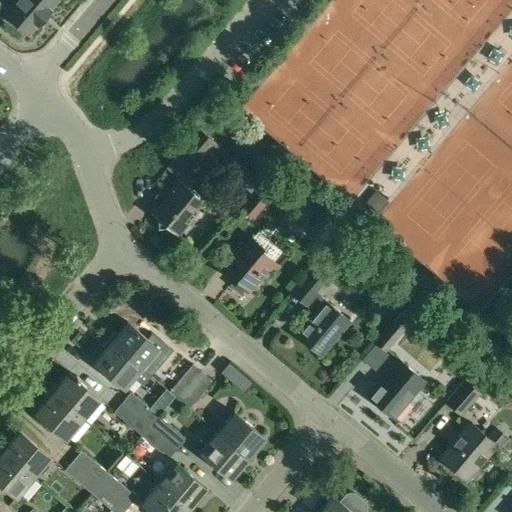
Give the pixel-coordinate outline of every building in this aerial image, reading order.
[(15,0),(5,13),(28,33),(36,24),(37,25),(49,10),(48,9),(56,0),(15,0)] [(199,129),(180,151),(166,167),(183,180),(196,164),(214,142),(199,129)] [(160,201),(150,213),(156,218),(158,230),(169,229),(176,235),(197,211),(193,207),(201,197),(179,179),(167,192),(159,193),(160,201)] [(239,205),(253,218),(276,192),(261,180),(239,205)] [(389,201),(376,190),(365,202),(379,214),(389,201)] [(233,259),(222,273),(222,274),(223,273),(233,281),(229,285),(240,295),(244,291),(246,293),(249,290),(273,262),(272,261),(272,262),(259,251),(263,247),(262,246),(261,247),(252,239),(252,238),(251,237),(244,246),(231,248),(233,259)] [(304,305),(311,310),(314,314),(296,336),(311,349),(321,337),(329,344),(351,318),(350,317),(348,319),(321,296),(315,291),(326,278),(313,268),(291,294),(304,305)] [(393,321),(403,329),(419,311),(409,302),(393,321)] [(393,321),(375,342),(385,351),(403,329),(393,321)] [(127,323),(110,343),(141,369),(150,377),(167,357),(172,351),(151,333),(146,339),(136,330),(127,323)] [(110,343),(93,363),(123,389),(134,377),(143,385),(150,377),(141,369),(110,343)] [(397,359),(367,395),(393,418),(424,381),(397,359)] [(179,401),(202,373),(192,364),(169,393),(179,401)] [(202,373),(179,401),(189,409),(212,381),(202,373)] [(52,393),(82,419),(98,399),(69,374),(52,393)] [(466,382),(448,403),(460,414),(478,392),(466,382)] [(82,419),(52,393),(35,413),(65,439),(82,419)] [(150,426),(158,416),(130,393),(122,402),(150,426)] [(113,413),(141,436),(150,426),(122,402),(113,413)] [(233,412),(217,432),(247,458),(264,438),(233,412)] [(158,416),(150,426),(177,449),(185,439),(158,416)] [(499,420),(485,435),(469,421),(439,457),(466,479),(496,444),(509,428),(499,420)] [(150,426),(141,436),(169,459),(177,449),(150,426)] [(3,451),(33,477),(50,457),(19,432),(3,451)] [(247,458),(217,432),(200,453),(230,478),(247,458)] [(0,483),(16,497),(33,477),(3,451),(0,454),(0,483)] [(100,484),(108,474),(81,451),(72,460),(100,484)] [(64,471),(91,494),(100,484),(72,460),(64,471)] [(175,463),(158,483),(189,509),(206,489),(175,463)] [(108,474),(100,484),(128,507),(136,497),(108,474)] [(186,511),(189,509),(158,483),(141,503),(151,511),(186,511)] [(100,484),(91,494),(112,511),(123,511),(128,507),(100,484)] [(346,492),(339,501),(333,496),(318,511),(365,511),(367,511),(368,505),(367,501),(356,491),(352,490),(346,492)]
